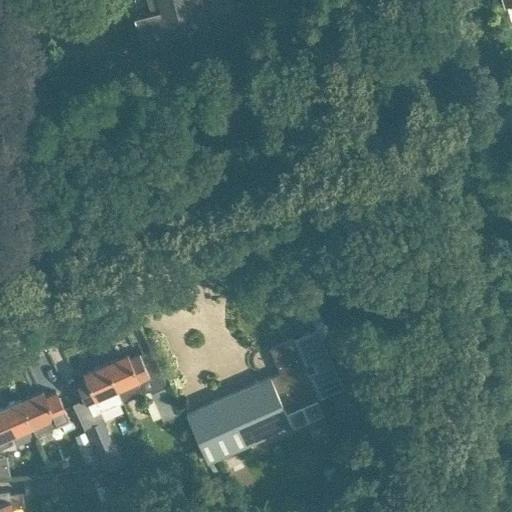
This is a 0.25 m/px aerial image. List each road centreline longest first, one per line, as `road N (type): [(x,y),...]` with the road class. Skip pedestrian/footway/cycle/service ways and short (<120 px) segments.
road 1 (residential): [(0,354),(314,210)]
road 2 (unclassified): [(314,210),(511,117)]
